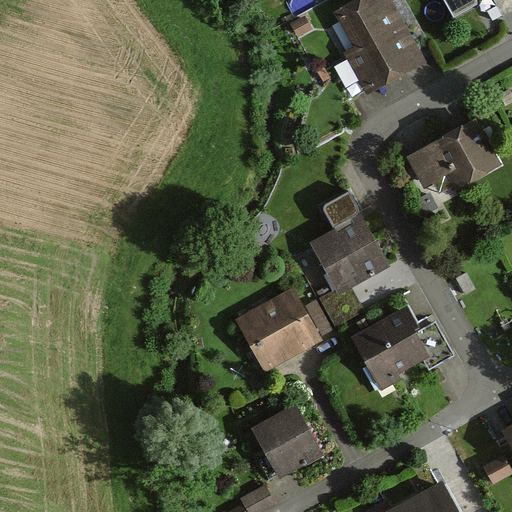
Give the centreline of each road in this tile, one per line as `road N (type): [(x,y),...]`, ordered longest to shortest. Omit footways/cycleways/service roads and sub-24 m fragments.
road 1 (residential): [(490,396),(369,168),(366,147),(387,124),(511,55)]
road 2 (residential): [(490,396),(285,511)]
